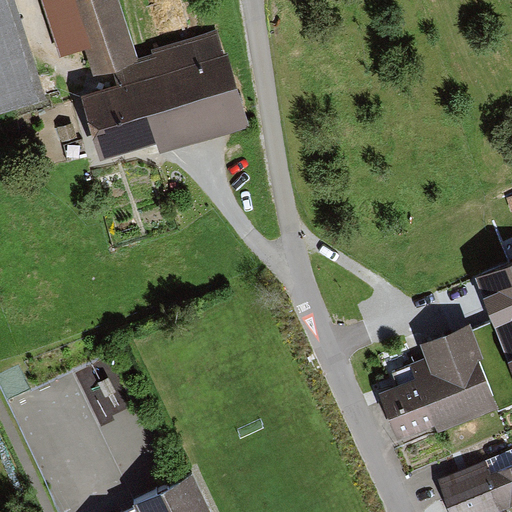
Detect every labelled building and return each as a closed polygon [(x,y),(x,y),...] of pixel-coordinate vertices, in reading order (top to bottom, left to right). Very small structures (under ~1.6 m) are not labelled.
[(0,0),(0,107),(48,91),(17,0),(0,0)] [(120,0),(42,0),(60,52),(85,44),(93,70),(114,64),(139,57),(138,53),(120,0)] [(118,79),(82,89),(100,153),(157,137),(160,148),(249,123),(229,49),(224,50),(218,27),(151,46),(152,49),(138,53),(139,57),(114,64),(118,79)] [(77,136),(73,120),(58,124),(62,140),(77,136)] [(511,262),(476,278),(489,312),(511,369),(511,262)] [(396,383),(379,390),(398,438),(434,423),(437,431),(499,407),(488,379),(479,357),(484,355),(472,325),(421,343),(427,358),(392,372),(396,383)] [(486,457),(438,475),(452,511),(490,511),(501,508),(500,505),(511,500),(511,459),(508,449),(486,457)] [(213,511),(193,469),(135,496),(136,500),(142,511),(213,511)] [(123,511),(142,511),(136,500),(121,507),(123,511)]
